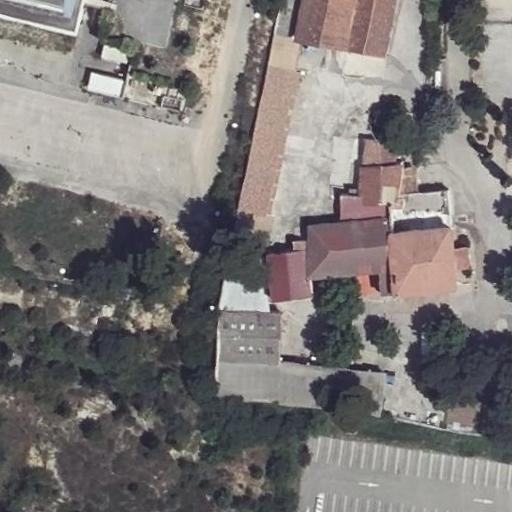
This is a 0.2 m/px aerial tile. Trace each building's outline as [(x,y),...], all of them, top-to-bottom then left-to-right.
[(0,0),(0,16),(72,31),(77,0),(0,0)] [(280,0),(239,208),(263,212),(301,38),(297,37),(304,0),(280,0)] [(301,38),(344,46),(353,0),(304,0),(297,37),(301,38)] [(353,0),(344,46),(384,53),(394,0),(353,0)] [(123,66),(127,54),(102,48),(99,60),(123,66)] [(118,100),(123,83),(88,74),(85,93),(118,100)] [(382,292),(457,284),(454,267),(453,248),(451,239),(449,227),(394,230),(392,200),(397,197),(399,192),(401,169),(401,161),(395,160),(393,139),(365,139),(359,194),(337,191),(340,219),(309,224),(309,240),(310,275),(312,275),(378,269),(379,287),(382,292)] [(399,192),(414,191),(416,168),(401,169),(399,192)] [(394,230),(449,227),(445,190),(414,191),(399,192),(397,197),(392,200),(394,230)] [(273,299),(314,294),(310,291),(312,275),(310,275),(309,240),(293,241),(294,247),(269,250),(273,299)] [(454,267),(469,266),(467,247),(453,248),(454,267)] [(253,262),(229,264),(224,284),(221,310),(263,311),(262,287),(256,272),(253,262)] [(312,275),(310,291),(316,289),(317,293),(379,287),(378,269),(312,275)] [(221,310),(219,360),(278,361),(279,310),(263,311),(221,310)] [(296,404),(312,406),(373,415),(378,386),(279,373),(278,361),(219,360),(218,398),(296,404)]
